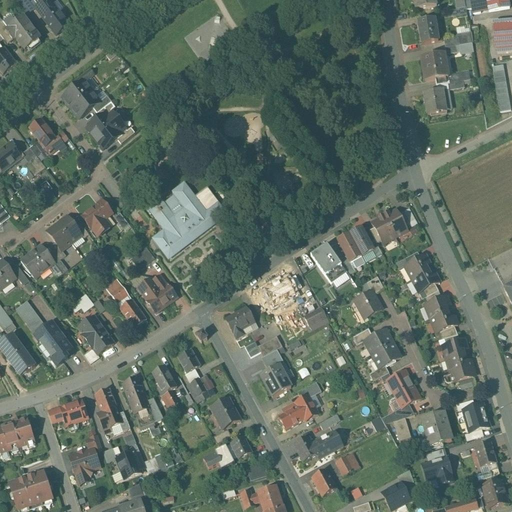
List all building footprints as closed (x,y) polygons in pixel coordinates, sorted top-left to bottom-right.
[(69,27),(48,0),(33,0),(33,1),(38,7),(35,9),(56,37),(69,27)] [(434,0),(413,0),(415,11),(436,8),(434,0)] [(455,0),(456,10),(451,10),(452,15),(469,14),(468,0),(455,0)] [(507,0),(486,0),(488,12),(509,9),(507,0)] [(34,10),(28,1),(20,6),(27,15),(34,10)] [(12,15),(10,15),(3,20),(9,28),(17,22),(12,15)] [(8,30),(5,32),(9,37),(12,42),(15,40),(25,52),(40,41),(23,18),(17,22),(9,28),(8,30)] [(434,20),(418,23),(422,46),(438,43),(434,20)] [(1,21),(0,22),(0,36),(4,41),(9,37),(5,32),(8,30),(1,21)] [(511,22),(493,24),(495,54),(511,52),(511,22)] [(458,39),(444,41),(445,49),(459,46),(458,39)] [(459,46),(445,49),(446,55),(461,53),(459,46)] [(17,66),(4,49),(3,50),(0,52),(0,72),(3,76),(17,66)] [(444,55),(421,59),(425,83),(448,79),(444,55)] [(500,111),(510,110),(505,70),(494,71),(500,111)] [(89,71),(83,76),(87,81),(93,76),(89,71)] [(464,74),(450,77),(451,84),(463,82),(466,82),(464,74)] [(83,76),(75,82),(79,87),(83,83),(84,83),(87,81),(83,76)] [(451,84),(447,85),(449,92),(464,89),(463,82),(451,84)] [(79,87),(62,99),(71,110),(92,94),(84,83),(83,83),(79,87)] [(443,92),(424,95),(427,117),(439,115),(439,113),(446,112),(443,92)] [(92,94),(71,110),(79,120),(93,109),(100,104),(99,103),(92,94)] [(107,98),(99,103),(100,104),(93,109),(97,114),(111,103),(107,98)] [(111,103),(97,114),(100,119),(111,111),(111,112),(115,109),(111,103)] [(100,119),(86,130),(94,141),(119,122),(111,112),(111,111),(100,119)] [(55,140),(41,121),(29,130),(50,156),(64,146),(58,138),(55,140)] [(119,122),(94,141),(102,151),(117,140),(127,132),(119,122)] [(127,132),(117,140),(121,146),(135,134),(130,129),(127,132)] [(9,145),(0,152),(0,169),(3,173),(23,158),(17,150),(14,152),(9,145)] [(41,154),(35,145),(29,149),(36,158),(41,154)] [(36,158),(29,149),(24,154),(30,162),(33,160),(36,158)] [(45,170),(36,158),(33,160),(30,162),(24,167),(33,179),(45,170)] [(274,168),(274,177),(286,176),(286,167),(274,168)] [(184,184),(172,194),(174,197),(163,205),(160,201),(148,210),(164,232),(152,240),(168,261),(227,216),(218,204),(206,213),(184,184)] [(98,206),(82,218),(91,231),(92,230),(97,237),(103,232),(98,225),(112,215),(102,201),(97,205),(98,206)] [(10,219),(0,206),(0,226),(0,227),(10,219)] [(398,216),(395,211),(389,215),(388,213),(383,216),(395,239),(407,232),(405,229),(398,216)] [(410,226),(403,213),(398,216),(405,229),(410,226)] [(128,226),(119,214),(114,218),(123,230),(128,226)] [(395,239),(383,216),(377,219),(378,221),(372,224),(381,242),(383,245),(395,239)] [(75,229),(67,218),(57,225),(71,245),(81,238),(81,237),(75,229)] [(71,245),(57,225),(47,233),(55,244),(61,252),(71,245)] [(88,236),(80,225),(75,229),(81,237),(81,238),(83,240),(88,236)] [(381,242),(374,228),(369,231),(376,244),(381,242)] [(368,244),(361,230),(354,234),(355,234),(350,237),(361,258),(372,251),(368,244)] [(350,237),(345,240),(344,239),(338,243),(346,257),(349,264),(350,264),(361,258),(350,237)] [(381,255),(374,241),(368,244),(372,251),(376,258),(381,255)] [(61,252),(55,244),(50,248),(55,255),(60,261),(65,257),(61,252)] [(346,273),(326,246),(311,257),(331,284),(332,283),(346,273)] [(40,248),(21,262),(35,280),(53,265),(54,265),(49,259),(40,248)] [(147,250),(131,262),(139,272),(155,260),(147,250)] [(417,253),(405,260),(408,266),(420,259),(417,253)] [(60,261),(55,255),(49,259),(54,265),(53,265),(61,276),(67,271),(60,261)] [(346,257),(338,261),(348,276),(354,272),(350,264),(349,264),(346,257)] [(408,266),(404,268),(412,281),(428,272),(425,267),(429,265),(425,257),(420,259),(408,266)] [(0,291),(14,281),(1,262),(0,262),(0,291)] [(27,281),(17,266),(11,271),(21,285),(27,281)] [(428,272),(412,281),(419,294),(422,292),(435,286),(439,283),(435,275),(431,277),(428,272)] [(346,273),(332,283),(339,292),(353,284),(346,273)] [(158,292),(155,294),(147,283),(137,290),(146,301),(155,315),(177,299),(160,276),(151,283),(158,292)] [(377,278),(366,285),(371,294),(371,293),(373,296),(384,291),(377,278)] [(295,296),(286,280),(271,288),(271,286),(264,290),(273,308),(280,304),(281,307),(290,302),(288,299),(295,296)] [(117,281),(105,289),(109,295),(121,287),(117,281)] [(435,286),(422,292),(426,299),(438,292),(435,286)] [(121,287),(109,295),(117,305),(128,297),(121,287)] [(426,299),(425,299),(428,306),(441,300),(438,292),(426,299)] [(371,294),(354,303),(360,312),(362,313),(366,320),(381,311),(373,296),(371,293),(371,294)] [(86,297),(76,304),(84,314),(94,307),(86,297)] [(428,306),(424,307),(430,321),(448,314),(446,308),(449,307),(446,298),(428,306)] [(100,313),(105,311),(99,300),(94,303),(100,313)] [(146,321),(132,301),(120,310),(134,330),(146,321)] [(27,303),(16,311),(34,336),(45,328),(27,303)] [(12,324),(0,307),(0,326),(3,331),(12,324)] [(246,309),(225,321),(236,341),(244,336),(241,331),(254,324),(246,309)] [(321,309),(303,318),(308,328),(326,319),(321,309)] [(448,314),(430,321),(436,335),(439,334),(454,328),(457,326),(454,318),(450,319),(448,314)] [(100,325),(94,318),(78,330),(82,336),(82,337),(92,351),(93,350),(97,357),(114,345),(99,325),(100,325)] [(52,325),(35,338),(57,368),(68,359),(65,355),(71,351),(52,325)] [(454,328),(439,334),(442,341),(444,340),(457,336),(454,328)] [(368,330),(352,339),(357,348),(364,344),(363,343),(372,338),(368,330)] [(372,338),(363,343),(364,344),(366,349),(368,350),(372,355),(370,356),(371,356),(393,344),(385,331),(372,338)] [(203,334),(196,338),(201,344),(207,340),(203,334)] [(35,367),(12,336),(0,345),(0,350),(20,378),(35,367)] [(457,336),(444,340),(446,347),(459,343),(457,336)] [(276,338),(257,348),(263,359),(277,352),(282,349),(276,338)] [(446,347),(442,348),(446,362),(464,357),(463,351),(467,350),(464,341),(459,343),(446,347)] [(393,344),(371,356),(378,370),(378,371),(385,367),(401,359),(393,344)] [(97,357),(93,350),(92,351),(84,357),(90,365),(99,358),(97,357)] [(191,352),(178,360),(187,375),(200,368),(191,352)] [(263,359),(261,360),(264,366),(280,358),(277,352),(263,359)] [(464,357),(446,362),(450,377),(452,376),(470,371),(472,370),(470,361),(466,363),(464,357)] [(280,358),(264,366),(268,373),(279,367),(279,368),(284,365),(280,358)] [(164,367),(152,374),(160,389),(157,390),(161,397),(176,389),(164,367)] [(268,373),(260,377),(272,399),(291,389),(286,380),(285,381),(278,368),(279,368),(279,367),(268,373)] [(385,367),(378,371),(378,370),(369,376),(373,383),(388,375),(385,367)] [(404,371),(386,381),(389,387),(393,393),(400,389),(410,384),(404,371)] [(470,371),(452,376),(454,383),(472,377),(470,371)] [(138,380),(122,386),(129,404),(145,398),(138,380)] [(206,392),(199,380),(190,385),(197,398),(206,392)] [(316,384),(297,394),(301,401),(308,397),(309,400),(321,393),(316,384)] [(410,384),(393,393),(401,409),(401,410),(408,406),(419,400),(410,384)] [(109,391),(95,397),(101,413),(101,414),(114,408),(116,408),(109,391)] [(172,394),(165,397),(166,399),(163,401),(167,410),(177,404),(172,394)] [(193,405),(188,395),(183,399),(188,408),(193,405)] [(309,400),(308,397),(301,401),(295,404),(295,405),(296,404),(305,421),(304,421),(305,423),(318,416),(309,400)] [(145,398),(129,404),(139,428),(147,424),(148,427),(163,421),(158,410),(155,403),(153,400),(147,402),(145,398)] [(228,400),(211,410),(222,431),(240,421),(228,400)] [(81,403),(61,410),(64,420),(67,427),(87,420),(81,403)] [(295,405),(283,411),(284,415),(278,418),(285,431),(304,421),(305,421),(296,404),(295,405)] [(408,406),(401,410),(401,409),(393,414),(397,422),(405,420),(414,417),(408,406)] [(483,406),(463,412),(465,418),(464,418),(469,435),(490,429),(486,418),(483,406)] [(114,408),(101,414),(101,413),(96,415),(103,432),(119,426),(121,425),(117,416),(114,408)] [(60,409),(53,411),(56,423),(64,420),(61,410),(60,409)] [(130,430),(123,413),(117,416),(121,425),(119,426),(122,433),(130,430)] [(443,415),(422,421),(430,448),(451,442),(443,415)] [(333,418),(319,426),(322,432),(336,424),(333,418)] [(12,425),(0,429),(0,428),(0,457),(1,457),(0,455),(11,451),(12,454),(18,452),(17,450),(28,446),(29,448),(34,446),(33,444),(34,444),(26,420),(18,423),(17,420),(11,422),(12,425)] [(397,422),(393,423),(399,442),(410,439),(405,420),(397,422)] [(227,431),(213,439),(217,446),(231,438),(227,431)] [(335,433),(313,445),(317,451),(316,452),(318,456),(317,456),(319,460),(343,447),(335,433)] [(125,436),(127,446),(135,444),(133,434),(125,436)] [(97,437),(85,441),(89,451),(93,450),(95,455),(102,452),(97,437)] [(308,438),(293,446),(303,464),(317,456),(318,456),(316,452),(317,451),(313,445),(311,441),(310,442),(308,438)] [(243,439),(231,445),(237,459),(238,461),(251,454),(243,439)] [(466,443),(456,446),(460,459),(470,456),(466,443)] [(490,444),(474,449),(480,469),(487,467),(489,472),(497,470),(496,465),(490,444)] [(225,448),(203,460),(208,471),(218,466),(221,471),(234,465),(232,462),(237,459),(231,446),(226,449),(225,448)] [(89,451),(69,458),(78,484),(89,480),(87,473),(99,469),(95,455),(93,450),(89,451)] [(133,454),(117,461),(125,481),(142,475),(140,472),(135,457),(133,454)] [(140,455),(135,457),(140,472),(146,469),(140,455)] [(351,455),(335,464),(343,478),(359,470),(351,455)] [(447,459),(421,466),(426,483),(437,479),(439,487),(453,483),(451,475),(452,475),(447,459)] [(264,464),(246,470),(250,483),(268,478),(264,464)] [(326,471),(311,479),(322,498),(337,490),(326,471)] [(28,480),(25,481),(24,480),(21,481),(19,483),(9,486),(17,511),(18,511),(52,501),(43,475),(33,478),(31,477),(28,478),(28,480)] [(412,479),(401,485),(404,492),(414,486),(412,479)] [(501,483),(481,489),(487,510),(507,504),(501,483)] [(401,485),(382,495),(391,511),(410,502),(404,492),(401,485)] [(138,486),(128,491),(132,502),(143,499),(138,486)] [(354,499),(361,496),(358,488),(351,491),(354,499)] [(275,489),(252,497),(255,505),(261,503),(264,511),(274,511),(282,509),(275,489)] [(234,491),(221,495),(223,502),(236,498),(234,491)] [(250,492),(241,495),(246,511),(255,508),(255,505),(252,497),(250,492)] [(475,500),(460,505),(462,511),(469,511),(478,509),(475,500)] [(143,511),(141,502),(118,510),(118,511),(143,511)]
